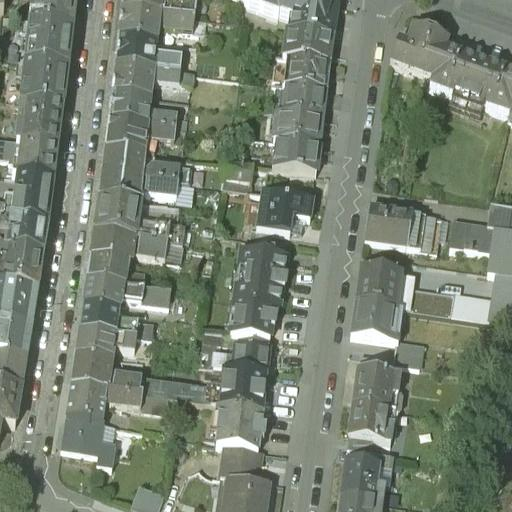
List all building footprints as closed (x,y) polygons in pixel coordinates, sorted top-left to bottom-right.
[(74,0),(44,0),(44,6),(30,4),(28,30),(29,30),(71,35),(74,0)] [(122,0),(121,19),(192,27),(193,12),(173,9),(173,0),(122,0)] [(333,0),(232,0),(232,2),(232,4),(244,9),(244,10),(277,22),(277,20),(291,25),(297,26),(295,39),(332,43),(336,16),(328,15),(333,0)] [(192,27),(121,19),(117,46),(153,50),(154,50),(156,32),(161,32),(161,36),(162,37),(190,41),(192,27)] [(202,28),(192,27),(190,41),(201,42),(202,28)] [(71,35),(29,30),(27,46),(24,70),(66,75),(71,35)] [(447,48),(411,35),(406,50),(397,47),(389,71),(431,86),(432,87),(443,55),(444,55),(447,48)] [(295,39),(285,38),(281,65),(287,66),(328,71),(332,43),(295,39)] [(153,50),(117,46),(114,74),(172,81),(173,66),(159,64),(158,71),(151,70),(153,50)] [(511,79),(444,55),(443,55),(432,87),(431,86),(428,94),(507,122),(510,114),(509,114),(511,105),(511,79)] [(328,71),(287,66),(285,80),(289,80),(287,94),(325,99),(328,71)] [(24,70),(22,86),(19,109),(20,110),(61,114),(66,75),(24,70)] [(172,81),(114,74),(111,102),(148,106),(150,91),(176,94),(178,81),(172,81)] [(189,83),(178,81),(176,94),(188,95),(189,83)] [(287,94),(278,93),(275,121),(321,127),(325,99),(287,94)] [(148,106),(111,102),(108,130),(173,137),(175,124),(146,121),(148,106)] [(61,114),(20,110),(15,149),(56,154),(61,114)] [(321,127),(275,121),(272,149),(276,149),(318,154),(321,127)] [(184,125),(175,124),(173,137),(178,138),(183,138),(184,125)] [(173,137),(108,130),(104,157),(141,162),(150,163),(152,148),(172,150),(173,137)] [(15,149),(0,147),(0,165),(8,166),(8,169),(13,170),(11,183),(16,184),(52,189),(56,154),(15,149)] [(318,154),(276,149),(275,163),(278,164),(277,178),(291,180),(314,182),(315,182),(318,154)] [(141,162),(104,157),(102,181),(176,190),(181,190),(182,180),(168,179),(168,176),(149,173),(145,178),(139,178),(141,162)] [(251,175),(224,171),(221,195),(248,199),(251,175)] [(314,182),(291,180),(290,192),(313,194),(314,182)] [(176,190),(102,181),(99,207),(135,210),(137,197),(143,198),(142,201),(174,205),(176,190)] [(15,193),(15,198),(4,196),(2,211),(0,210),(0,227),(46,233),(51,198),(52,189),(16,184),(15,193)] [(311,208),(261,201),(256,237),(256,238),(271,240),(288,242),(290,226),(309,228),(311,208)] [(135,210),(99,207),(94,239),(166,250),(181,253),(183,236),(152,231),(152,232),(136,229),(139,210),(135,210)] [(511,214),(510,214),(507,237),(494,235),(494,234),(452,228),(448,254),(489,260),(486,279),(496,281),(511,282),(511,214)] [(440,225),(369,215),(364,249),(435,260),(440,225)] [(46,233),(0,227),(0,255),(42,261),(46,233)] [(271,240),(256,238),(256,237),(250,236),(249,247),(269,250),(271,240)] [(166,250),(94,239),(90,263),(130,269),(131,262),(163,267),(166,250)] [(285,253),(258,249),(256,263),(262,263),(263,259),(273,260),(272,265),(283,266),(285,253)] [(181,253),(166,250),(163,267),(178,270),(181,253)] [(42,261),(0,255),(0,292),(36,297),(42,261)] [(256,263),(240,260),(233,308),(273,314),(278,315),(280,297),(283,297),(284,285),(282,285),(285,267),(283,266),(272,265),(273,260),(263,259),(262,263),(256,263)] [(130,269),(90,263),(86,288),(142,295),(145,282),(132,280),(128,283),(127,287),(123,286),(124,278),(130,277),(131,271),(129,271),(130,269)] [(400,281),(360,275),(355,309),(395,314),(400,281)] [(492,306),(412,294),(409,316),(507,330),(511,316),(511,282),(496,281),(492,306)] [(142,295),(86,288),(82,313),(123,318),(123,313),(119,312),(120,307),(168,313),(169,298),(142,295)] [(0,292),(0,329),(31,333),(36,297),(0,292)] [(273,314),(233,308),(229,343),(235,343),(268,347),(269,346),(270,336),(273,336),(274,324),(272,324),(273,314)] [(395,314),(355,309),(350,343),(390,349),(391,345),(395,314)] [(123,318),(82,313),(78,338),(135,343),(136,330),(122,328),(121,330),(116,329),(117,322),(122,323),(123,318)] [(0,329),(0,362),(25,366),(31,333),(0,329)] [(152,331),(136,330),(135,343),(151,345),(152,331)] [(135,343),(78,338),(75,363),(111,366),(112,356),(133,358),(134,357),(135,343)] [(220,342),(202,340),(200,360),(214,361),(215,352),(219,352),(220,342)] [(151,345),(135,343),(134,357),(150,359),(151,345)] [(214,361),(200,360),(198,374),(223,377),(265,381),(268,347),(235,343),(233,363),(214,361)] [(422,350),(391,345),(390,349),(395,349),(393,368),(419,372),(422,350)] [(25,366),(0,362),(0,394),(20,397),(25,366)] [(111,366),(75,363),(70,394),(138,403),(140,385),(114,381),(113,387),(107,387),(111,366)] [(382,366),(360,363),(358,375),(380,378),(382,366)] [(380,378),(358,375),(353,409),(394,415),(399,381),(380,378)] [(221,396),(140,385),(138,403),(141,403),(167,407),(215,414),(262,420),(265,381),(223,377),(221,396)] [(20,397),(0,394),(0,429),(14,432),(19,404),(20,397)] [(138,403),(70,394),(65,424),(101,431),(104,412),(139,417),(141,403),(138,403)] [(167,407),(141,403),(139,417),(165,421),(167,407)] [(394,415),(353,409),(348,443),(371,446),(390,449),(394,415)] [(262,420),(215,414),(214,424),(218,425),(215,452),(224,454),(256,459),(257,460),(259,447),(263,447),(264,435),(260,435),(262,420)] [(101,431),(65,424),(60,458),(97,464),(95,473),(111,475),(114,452),(100,450),(103,431),(101,431)] [(371,446),(348,443),(346,455),(368,458),(369,458),(371,446)] [(256,459),(224,454),(219,487),(227,488),(223,511),(264,511),(267,492),(249,490),(252,472),(254,472),(256,459)] [(369,458),(368,458),(366,470),(386,473),(390,474),(392,461),(369,458)] [(366,470),(345,467),(339,503),(381,508),(386,473),(366,470)] [(159,511),(163,502),(139,493),(131,511),(159,511)] [(380,511),(381,508),(339,503),(338,511),(380,511)]
